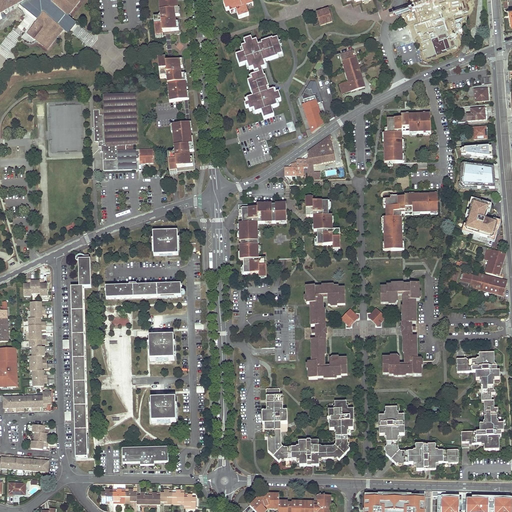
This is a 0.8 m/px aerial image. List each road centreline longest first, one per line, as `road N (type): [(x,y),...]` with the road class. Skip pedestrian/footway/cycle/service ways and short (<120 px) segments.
road 1 (tertiary): [(224,469),(215,194)]
road 2 (tertiary): [(492,50),(511,290)]
road 3 (residential): [(67,477),(56,252)]
road 4 (residential): [(400,86),(259,177),(215,194)]
road 5 (tertiary): [(215,194),(195,0)]
road 6 (unclassified): [(215,194),(56,252)]
road 7 (tertiary): [(350,481),(511,485)]
road 8 (residential): [(67,477),(213,478)]
